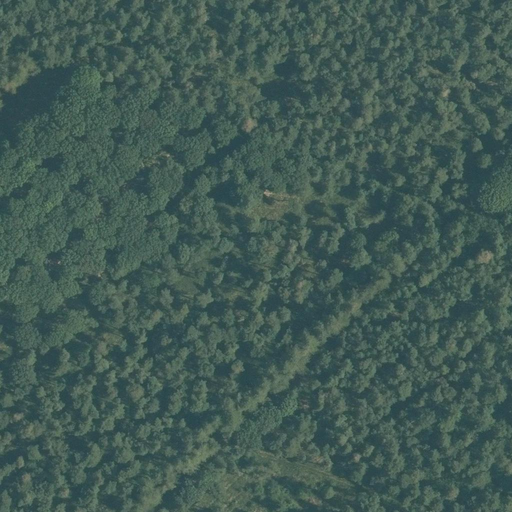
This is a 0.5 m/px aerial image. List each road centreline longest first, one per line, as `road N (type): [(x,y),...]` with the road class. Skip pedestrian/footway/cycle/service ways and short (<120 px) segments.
road 1 (track): [(511,226),(0,45)]
road 2 (track): [(149,511),(511,163)]
road 3 (track): [(0,414),(176,485)]
